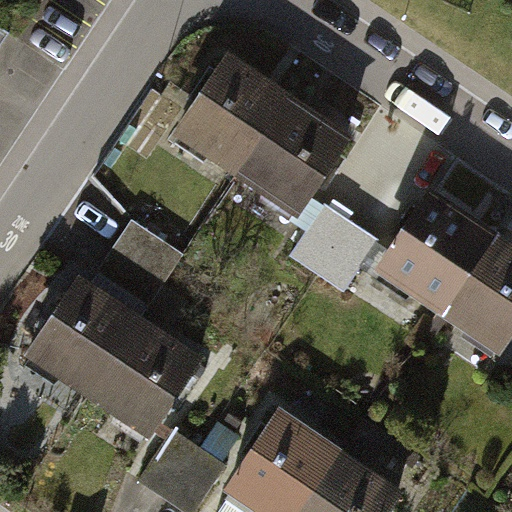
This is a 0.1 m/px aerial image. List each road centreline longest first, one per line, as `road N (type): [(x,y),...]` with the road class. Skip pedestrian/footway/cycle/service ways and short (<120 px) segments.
road 1 (residential): [(0,254),(170,0)]
road 2 (residential): [(267,0),(511,162)]
